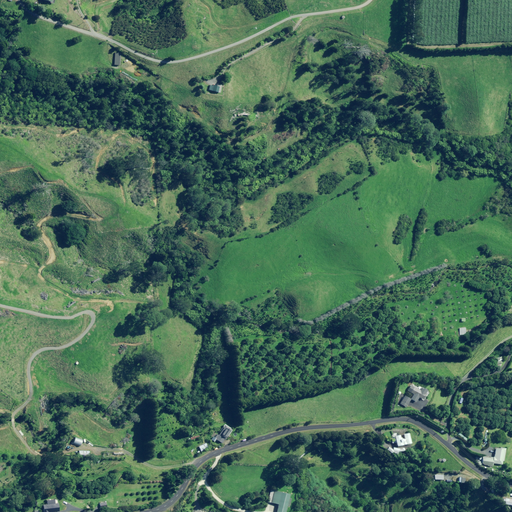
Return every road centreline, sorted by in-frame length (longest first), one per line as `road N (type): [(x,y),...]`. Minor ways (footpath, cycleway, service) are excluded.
road 1 (track): [(0,306),(91,322),(71,350),(45,345),(32,357),(32,397),(16,415),(31,454),(123,444),(153,466),(188,464)]
road 2 (unclassified): [(511,485),(484,475),(418,423),(394,419),(288,431),(217,452),(152,511)]
